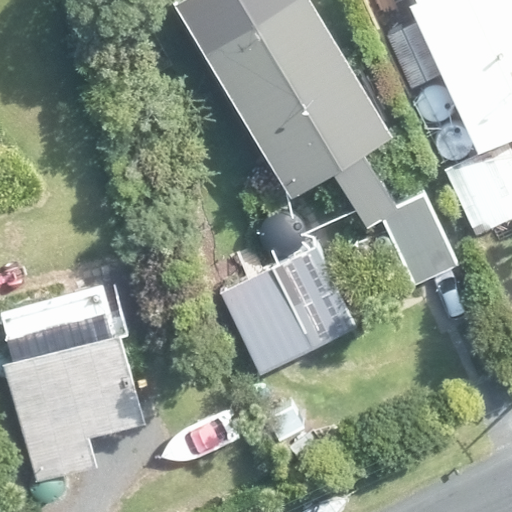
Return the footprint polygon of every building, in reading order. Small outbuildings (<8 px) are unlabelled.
[(435,184),(408,199),(382,152),(408,137),(330,0),(245,0),(207,22),(305,196),(345,173),(375,225),(386,218),(425,286),(476,256),(435,184)] [(511,130),(511,0),(425,0),(494,139),(511,130)] [(511,219),(511,139),(448,171),(479,235),(511,219)] [(369,328),(326,241),(274,266),(318,354),(369,328)] [(154,372),(137,301),(116,305),(111,285),(4,310),(44,481),(101,467),(93,432),(127,424),(117,381),(154,372)]
